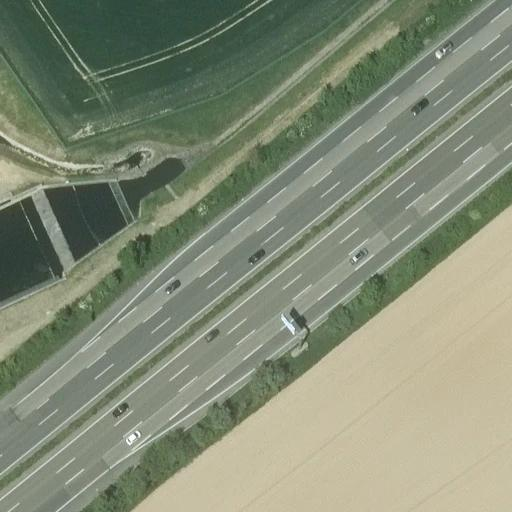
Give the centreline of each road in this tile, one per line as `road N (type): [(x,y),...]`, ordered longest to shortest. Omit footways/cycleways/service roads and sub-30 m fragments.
road 1 (motorway): [(511,24),(0,440)]
road 2 (motorway): [(35,511),(511,127)]
